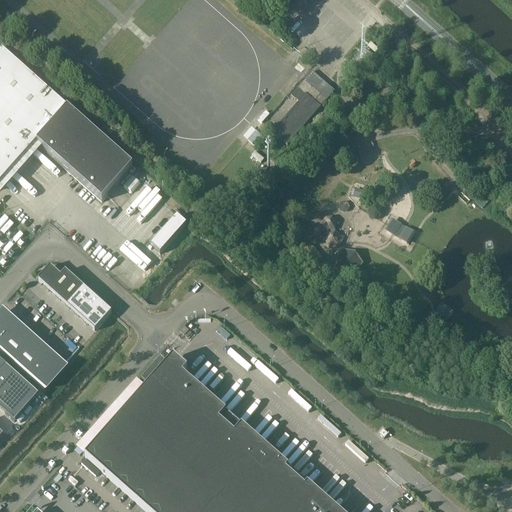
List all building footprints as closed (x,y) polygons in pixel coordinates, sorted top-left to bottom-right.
[(378,50),(371,44),(370,45),(369,46),(368,48),(375,54),(378,50)] [(373,58),(365,51),(362,56),(369,62),(373,58)] [(2,53),(0,55),(0,185),(36,145),(102,203),(132,169),(2,53)] [(335,92),(313,73),(312,72),(291,96),(298,103),(272,133),(287,146),(322,107),(323,108),(326,105),(324,104),(335,92)] [(257,149),(266,140),(256,131),(248,141),(257,149)] [(279,206),(281,198),(275,192),(266,195),(265,203),(271,209),(279,206)] [(149,214),(157,221),(171,207),(163,199),(149,214)] [(340,211),(343,213),(347,211),(349,208),(348,203),(344,201),(340,202),(338,206),(340,211)] [(0,231),(0,242),(16,255),(31,236),(5,215),(0,221),(0,230),(1,231),(0,231)] [(176,217),(150,247),(160,255),(186,226),(176,217)] [(329,249),(339,247),(343,238),(335,232),(333,232),(333,231),(335,230),(338,223),(333,217),(325,218),(322,226),(323,227),(322,228),(321,227),(313,228),(310,235),(315,241),(323,240),(324,238),(325,238),(324,241),(329,249)] [(393,221),(386,233),(394,237),(398,240),(406,245),(413,234),(405,229),(401,226),(393,221)] [(328,266),(310,245),(302,252),(319,272),(328,266)] [(345,254),(333,272),(347,281),(359,262),(345,254)] [(111,314),(65,272),(60,277),(50,268),(38,281),(95,332),(111,314)] [(322,279),(327,275),(324,271),(319,275),(322,279)] [(442,303),(435,311),(447,321),(454,313),(442,303)] [(65,366),(6,313),(0,319),(0,350),(43,390),(65,366)] [(188,332),(184,328),(180,333),(184,336),(188,332)] [(333,511),(183,380),(182,378),(160,359),(143,378),(141,381),(147,387),(148,387),(85,458),(85,459),(99,471),(145,511),(333,511)] [(0,410),(14,423),(38,396),(0,361),(0,410)] [(382,430),(378,435),(380,437),(384,440),(388,435),(382,430)]
